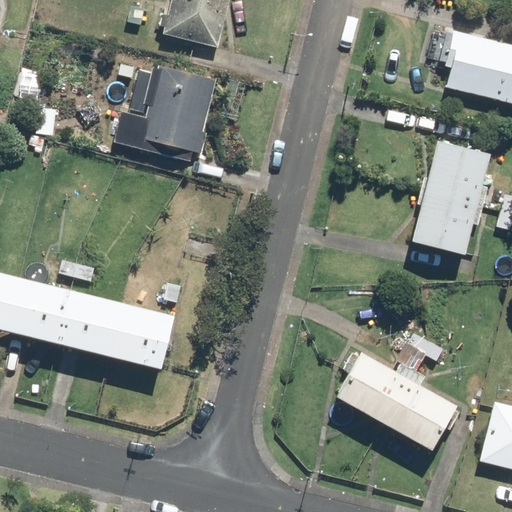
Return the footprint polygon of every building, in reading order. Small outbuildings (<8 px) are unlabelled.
[(171,0),(163,37),(214,49),(225,0),(171,0)] [(449,67),(444,89),(511,105),(511,48),(446,32),(438,64),(449,67)] [(187,163),(189,153),(196,155),(212,81),(159,70),(147,122),(118,115),(111,146),(187,163)] [(432,145),(407,246),(460,258),(485,158),(432,145)] [(60,261),(57,274),(89,281),(92,269),(60,261)] [(0,277),(0,333),(156,372),(169,319),(0,277)] [(413,333),(406,345),(442,366),(449,354),(413,333)] [(357,355),(331,401),(427,454),(453,409),(416,389),(422,378),(399,365),(393,376),(357,355)] [(511,409),(493,405),(479,463),(511,470),(511,409)]
